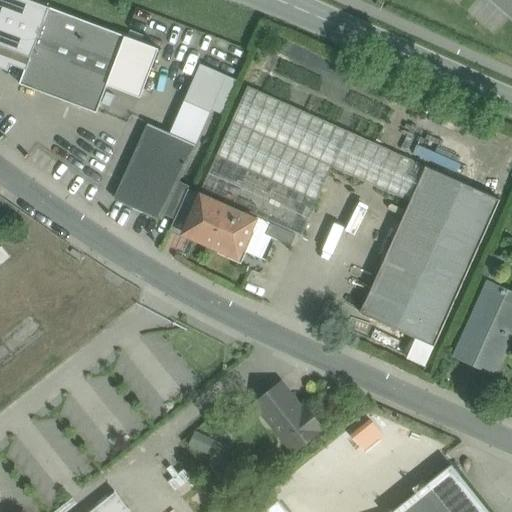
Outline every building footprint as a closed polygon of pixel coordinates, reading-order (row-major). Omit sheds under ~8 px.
[(51,8),(29,0),(0,0),(0,45),(31,57),(32,58),(51,8)] [(127,36),(51,8),(32,58),(31,57),(26,70),(20,84),(97,113),(108,85),(127,36)] [(160,49),(127,36),(108,85),(141,98),(160,49)] [(26,70),(31,57),(0,45),(0,67),(9,71),(11,65),(26,70)] [(226,76),(201,64),(184,101),(210,112),(226,76)] [(226,76),(210,112),(221,117),(237,81),(226,76)] [(426,167),(248,87),(232,122),(332,167),(410,202),(426,167)] [(195,145),(210,112),(184,101),(170,133),(195,145)] [(332,167),(232,122),(216,157),(317,202),(332,167)] [(149,124),(115,199),(162,220),(164,215),(179,182),(195,145),(170,133),(149,124)] [(317,202),(216,157),(201,191),(301,236),(317,202)] [(434,347),(500,199),(426,167),(410,202),(361,314),(416,338),(434,347)] [(179,182),(164,215),(175,220),(188,190),(190,187),(179,182)] [(175,220),(171,227),(184,233),(201,195),(188,190),(175,220)] [(256,220),(201,195),(184,233),(184,234),(239,258),(256,220)] [(491,254),(484,276),(498,281),(506,259),(491,254)] [(511,292),(489,282),(456,357),(495,374),(511,335),(511,292)] [(426,366),(434,347),(416,338),(407,358),(426,366)] [(307,416),(280,383),(255,403),(295,453),(320,433),(319,431),(323,427),(311,412),(307,416)] [(286,511),(279,502),(265,511),(488,511),(451,466),(393,511),(286,511)] [(130,511),(115,492),(90,511),(130,511)]
